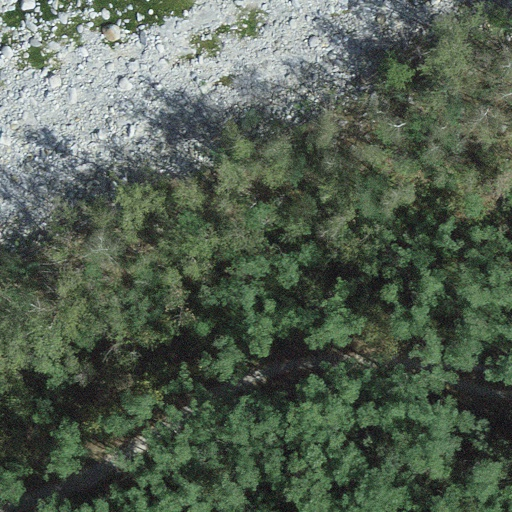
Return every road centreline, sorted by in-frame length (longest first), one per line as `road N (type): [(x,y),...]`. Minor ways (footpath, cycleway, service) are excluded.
road 1 (track): [(12,511),(304,378),(511,381)]
road 2 (unknown): [(304,378),(275,459),(268,511)]
